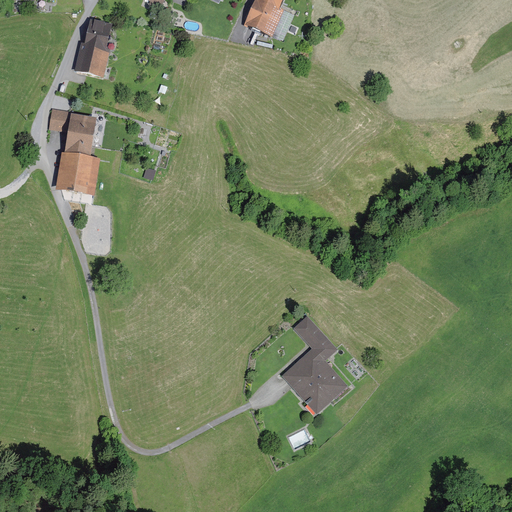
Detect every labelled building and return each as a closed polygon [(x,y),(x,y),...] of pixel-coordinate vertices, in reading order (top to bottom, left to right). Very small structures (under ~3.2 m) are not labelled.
[(138,0),(160,10),(164,0),(138,0)] [(202,0),(219,8),(222,0),(202,0)] [(256,0),(254,0),(243,28),(270,39),(283,11),(280,10),(283,0),(257,0),(257,1),(256,0)] [(111,27),(89,21),(83,47),(80,46),(73,73),(102,80),(109,52),(105,51),(111,27)] [(89,159),(95,121),(73,118),(74,114),(52,110),(48,132),(65,134),(62,155),(89,159)] [(62,155),(60,155),(54,193),(93,199),(98,161),(89,159),(62,155)] [(337,351),(308,320),(293,333),(311,352),(282,378),(316,417),(348,388),(327,363),(337,351)]
